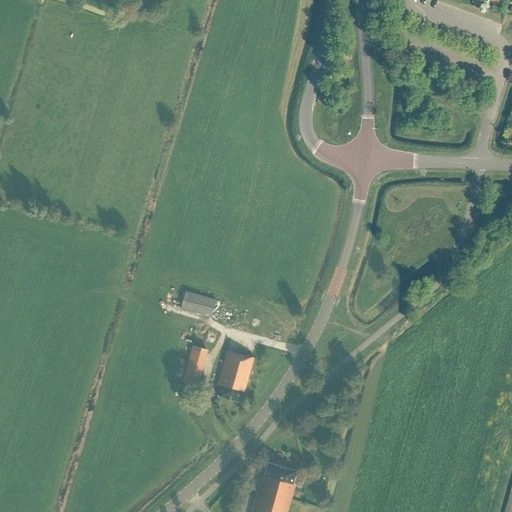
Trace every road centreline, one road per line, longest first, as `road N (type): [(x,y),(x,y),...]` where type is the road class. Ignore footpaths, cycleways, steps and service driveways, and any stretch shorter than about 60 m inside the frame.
road 1 (secondary): [(163,511),(227,456),(289,379),(333,295),(366,158)]
road 2 (unclassified): [(479,164),(503,45),(397,0)]
road 3 (unclassified): [(366,158),(327,153),(307,129),(331,0)]
road 4 (secondary): [(366,158),(359,0)]
